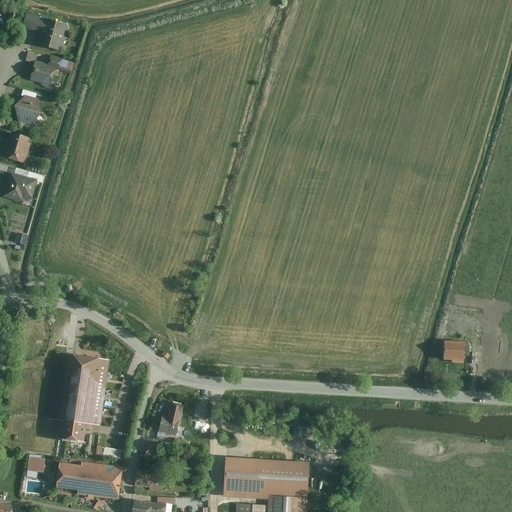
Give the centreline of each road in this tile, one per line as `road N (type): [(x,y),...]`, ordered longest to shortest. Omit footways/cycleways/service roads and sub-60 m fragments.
road 1 (tertiary): [(162,371),(195,382),(511,400)]
road 2 (residential): [(162,371),(78,310),(13,303)]
road 3 (residential): [(126,511),(141,423),(162,371)]
